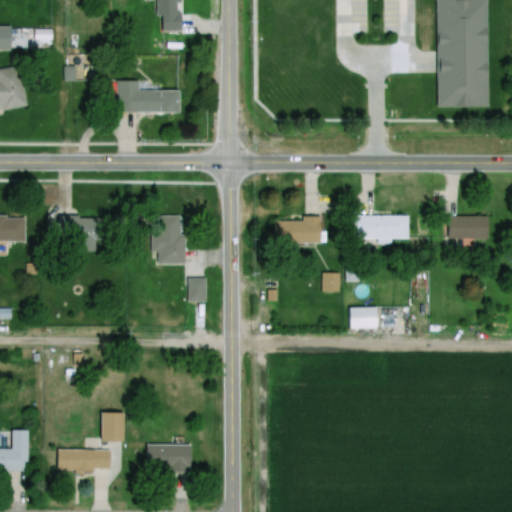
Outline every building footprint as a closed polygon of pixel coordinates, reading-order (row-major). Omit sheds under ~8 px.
[(154,0),(173,0),(173,9),(180,9),(180,31),(161,31),(161,13),(154,13),(154,0)] [(435,0),(485,0),(486,105),(436,105),(435,0)] [(0,26),(8,26),(8,49),(0,49),(0,26)] [(0,108),(6,110),(26,106),(17,71),(14,66),(0,68),(0,108)] [(67,67),(75,67),(76,77),(68,77),(67,67)] [(118,81),(139,82),(138,88),(174,89),(174,111),(118,109),(118,81)] [(351,213),(406,215),(405,240),(350,238),(351,213)] [(59,216),(106,216),(106,238),(88,238),(88,250),(75,250),(75,232),(58,231),(59,216)] [(272,221),(301,221),(301,216),(320,216),(320,244),(272,244),(272,221)] [(442,216),(486,216),(486,239),(442,239),(442,216)] [(157,217),(179,217),(179,234),(184,234),(184,262),(156,262),(156,252),(151,252),(151,234),(157,234),(157,217)] [(0,218),(24,218),(24,242),(0,242),(0,218)] [(186,282),(202,281),(203,303),(187,304),(186,282)] [(0,325),(9,326),(9,310),(0,309),(0,325)] [(348,329),(375,329),(374,309),(347,309),(348,329)] [(99,413),(121,413),(121,441),(99,441),(99,413)] [(8,430),(27,430),(27,472),(0,472),(0,448),(9,448),(8,430)] [(147,445),(187,445),(187,472),(166,473),(166,468),(147,468),(147,445)] [(55,450),(109,451),(109,469),(93,468),(92,475),(73,475),(73,470),(54,469),(55,450)]
